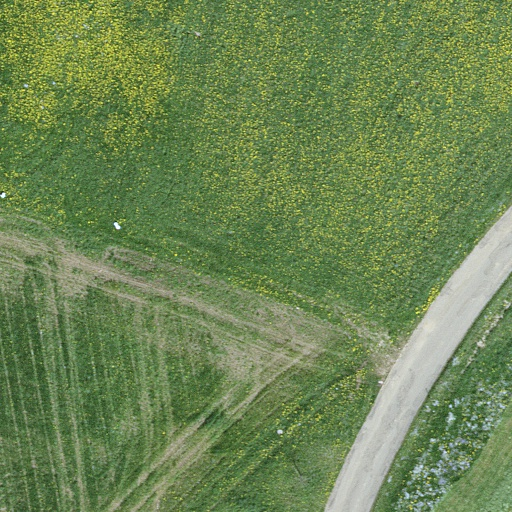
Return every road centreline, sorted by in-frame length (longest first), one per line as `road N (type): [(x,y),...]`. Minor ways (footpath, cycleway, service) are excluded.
road 1 (unclassified): [(511,238),(428,351),(347,511)]
road 2 (track): [(197,511),(344,380),(428,351)]
